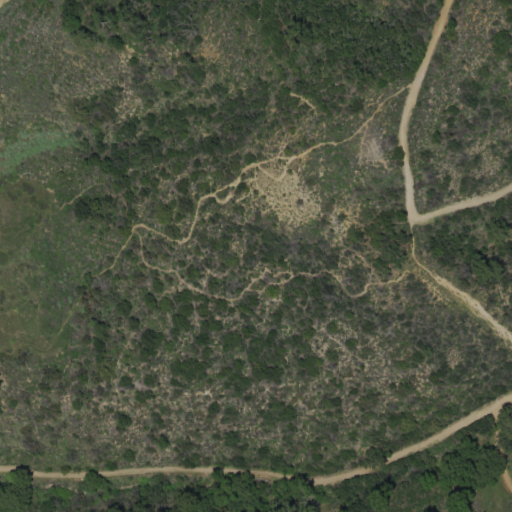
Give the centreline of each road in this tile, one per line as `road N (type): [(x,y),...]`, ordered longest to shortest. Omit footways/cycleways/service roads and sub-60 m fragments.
road 1 (track): [(511,493),(493,437),(511,398),(480,200),(413,219),(405,175),(410,99),(447,0)]
road 2 (track): [(0,468),(69,477),(169,469),(316,480),(370,468),(511,396)]
